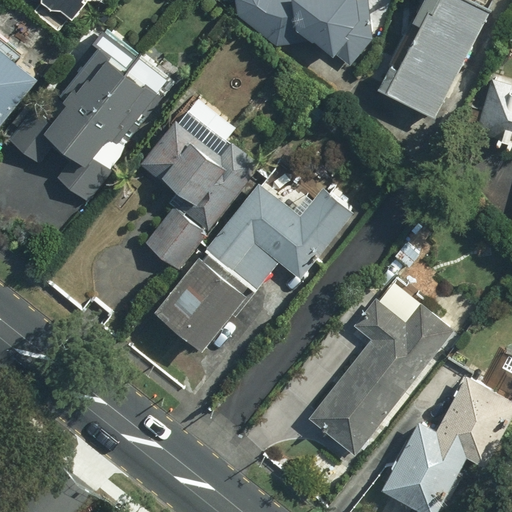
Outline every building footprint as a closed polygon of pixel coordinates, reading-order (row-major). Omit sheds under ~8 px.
[(44,0),(39,6),(64,28),(87,0),(44,0)] [(281,40),(302,38),(305,16),(355,60),(379,34),(375,0),(243,0),(244,7),(281,40)] [(446,106),(500,0),(438,0),(397,82),(446,106)] [(47,63),(0,24),(0,109),(5,114),(47,63)] [(55,122),(83,144),(62,171),(94,197),(119,165),(101,151),(162,75),(119,41),(55,122)] [(511,134),(511,76),(498,72),(482,126),(511,134)] [(229,211),(225,208),(267,157),(238,133),(226,148),(184,113),(147,157),(188,191),(150,235),(185,264),(229,211)] [(308,270),(359,206),(330,183),(307,212),(264,178),(167,298),(215,336),(283,251),(308,270)] [(409,237),(395,253),(413,269),(427,253),(409,237)] [(315,412),(363,448),(460,322),(425,296),(411,315),(382,293),(360,321),(376,333),(315,412)] [(511,421),(511,388),(473,368),(443,424),(425,415),(390,481),(442,509),(475,449),(492,458),(511,421)]
